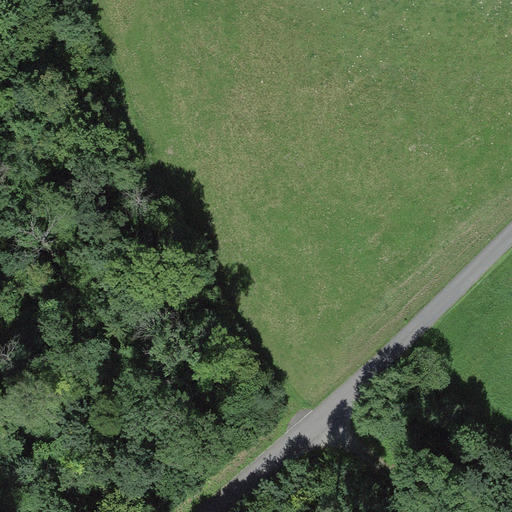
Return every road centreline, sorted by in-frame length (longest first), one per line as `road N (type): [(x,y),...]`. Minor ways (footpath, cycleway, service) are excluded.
road 1 (unclassified): [(213,511),(511,233)]
road 2 (track): [(322,418),(430,511)]
